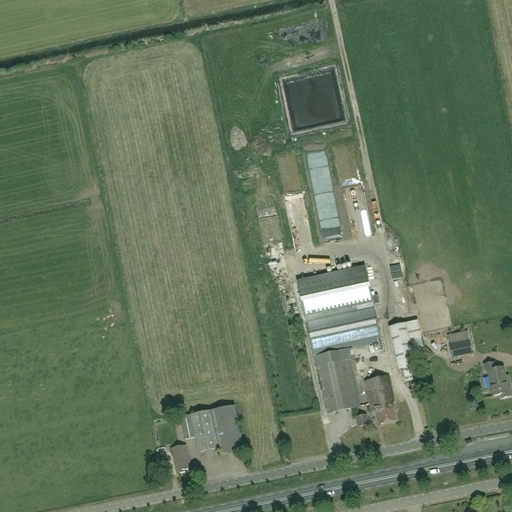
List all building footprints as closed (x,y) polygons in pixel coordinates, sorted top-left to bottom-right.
[(304,251),(316,249),(312,227),(301,229),(304,251)] [(298,281),(316,367),(318,367),(328,413),(356,407),(346,360),(354,358),(352,349),(381,342),(365,266),(298,281)] [(418,380),(409,339),(405,323),(389,327),(399,370),(403,369),(406,383),(418,380)] [(448,337),(453,357),(472,353),(468,333),(448,337)] [(365,361),(356,362),(357,373),(366,372),(365,361)] [(507,380),(504,367),(496,368),(495,362),(484,364),(486,371),(488,371),(493,396),(500,394),(501,398),(511,396),(511,391),(510,380),(507,380)] [(388,376),(365,381),(372,413),(377,412),(379,424),(396,421),(392,402),(394,402),(388,376)] [(180,417),(185,439),(195,437),(199,453),(219,448),(221,455),(244,450),(235,406),(190,415),(180,417)] [(367,415),(361,416),(355,418),(357,427),(370,424),(367,415)] [(172,448),(177,472),(191,469),(186,445),(172,448)]
